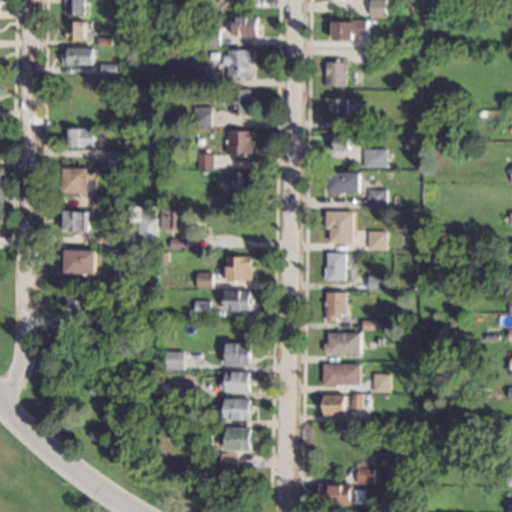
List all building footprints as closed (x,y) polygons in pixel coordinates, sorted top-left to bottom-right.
[(82,0),(82,7),(83,7),(83,14),(66,14),(66,2),(63,2),(63,0),(82,0)] [(230,0),(230,5),(228,5),(228,13),(214,13),(214,0),(230,0)] [(385,0),(385,16),(369,15),(369,0),(385,0)] [(257,36),(232,35),(233,17),(257,17),(257,36)] [(367,22),(367,33),(352,33),(352,39),(332,38),(332,22),(351,23),(351,21),(367,22)] [(85,27),(87,27),(87,33),(85,33),(85,40),(67,39),(67,22),(85,22),(85,27)] [(219,46),(202,46),(203,28),(219,28),(219,46)] [(110,46),(96,46),(96,37),(110,38),(110,46)] [(92,66),(63,66),(63,46),(93,47),(92,66)] [(253,64),(250,64),(250,77),(226,76),(226,66),(223,66),(223,55),(227,55),(227,50),(253,50),(253,64)] [(384,67),(366,66),(366,51),(384,51),(384,67)] [(345,85),(325,85),(326,61),(346,62),(345,85)] [(116,75),(100,75),(101,62),(116,63),(116,75)] [(205,85),(183,85),(184,69),(203,69),(206,69),(205,85)] [(254,111),(249,111),(249,113),(231,113),(231,90),(254,90),(254,111)] [(226,103),(213,103),(214,93),(226,93),(226,103)] [(348,120),(331,120),(331,109),(327,109),(327,100),(348,100),(348,120)] [(88,102),(88,108),(92,108),(92,114),(88,114),(88,119),(61,118),(62,102),(88,102)] [(210,127),(193,126),(194,106),(211,107),(210,127)] [(118,126),(105,126),(105,118),(109,118),(118,118),(118,126)] [(92,147),(65,147),(66,129),(92,130),(92,147)] [(102,147),(92,147),(93,131),(103,131),(102,147)] [(252,155),(227,154),(228,146),(229,146),(229,131),(252,132),(252,155)] [(362,145),(349,144),(349,150),(330,150),(331,135),(362,136),(362,145)] [(386,168),(364,167),(364,150),(387,150),(386,168)] [(127,166),(107,165),(107,151),(127,151),(127,166)] [(213,169),(198,168),(199,155),(213,155),(213,169)] [(95,189),(86,189),(86,192),(63,192),(64,168),(95,168),(95,189)] [(251,187),(249,187),(249,194),(230,194),(230,172),(251,173),(251,187)] [(359,193),(328,192),(328,173),(359,173),(359,193)] [(386,209),(368,208),(369,189),(379,190),(386,190),(386,209)] [(108,209),(92,208),(92,192),(108,192),(108,209)] [(182,219),(188,219),(188,230),(162,230),(162,210),(182,211),(182,219)] [(86,233),(63,232),(64,211),(86,211),(86,233)] [(351,243),(329,242),(329,238),(326,238),(326,211),(352,212),(351,243)] [(156,247),(138,247),(139,216),(157,217),(156,247)] [(386,249),(369,249),(370,231),(386,232),(386,249)] [(187,249),(170,249),(170,239),(187,239),(187,249)] [(95,274),(66,274),(66,250),(96,251),(95,274)] [(167,261),(159,261),(160,253),(167,253),(167,261)] [(345,281),(327,280),(327,278),(324,278),(324,268),(326,268),(326,253),(345,253),(345,281)] [(251,282),(227,281),(227,256),(251,257),(251,282)] [(118,287),(102,287),(103,272),(119,272),(118,287)] [(212,273),(212,288),(197,288),(197,273),(212,273)] [(385,277),(385,291),(368,290),(369,276),(385,277)] [(250,297),(253,297),(253,303),(250,303),(250,310),(225,310),(225,291),(250,292),(250,297)] [(90,303),(86,303),(86,308),(70,307),(70,292),(91,292),(90,303)] [(345,304),(347,304),(346,315),(336,315),(336,320),(327,320),(327,305),(325,305),(325,301),(326,301),(327,293),(345,293),(345,304)] [(210,315),(195,315),(195,300),(210,301),(210,315)] [(106,328),(84,327),(84,318),(106,318),(106,328)] [(377,330),(363,330),(363,321),(377,321),(377,330)] [(358,354),(343,354),(343,357),(336,357),(336,354),(327,354),(327,352),(323,352),(323,343),(327,343),(328,333),(358,334),(358,354)] [(385,333),(384,339),(383,339),(383,345),(375,345),(376,333),(385,333)] [(249,365),(225,364),(226,344),(250,345),(249,365)] [(183,371),(166,371),(167,351),(183,351),(183,371)] [(359,386),(323,385),(324,364),(359,365),(359,386)] [(249,379),(252,379),(252,384),(250,384),(249,392),(225,392),(225,389),(220,389),(220,380),(225,380),(225,372),(250,372),(249,379)] [(389,393),(374,393),(374,373),(390,374),(389,393)] [(195,397),(161,397),(161,383),(195,382),(195,397)] [(362,409),(352,409),(353,394),(362,394),(362,409)] [(344,415),(324,415),(325,396),(344,396),(344,415)] [(250,405),(253,405),(253,413),(250,413),(250,420),(223,419),(224,417),(218,417),(218,404),(223,404),(224,399),(250,399),(250,405)] [(175,408),(175,424),(160,423),(161,408),(175,408)] [(251,438),(254,438),(254,443),(251,443),(251,450),(228,450),(228,453),(238,453),(238,469),(221,469),(222,437),(225,438),(226,428),(251,429),(251,438)] [(374,484),(358,484),(358,469),(375,469),(374,484)] [(353,491),(366,491),(366,504),(355,504),(355,502),(353,502),(353,505),(320,505),(320,500),(318,500),(319,485),(354,485),(353,491)]
